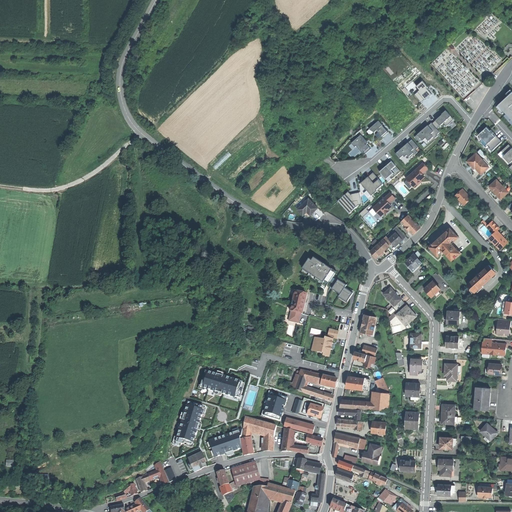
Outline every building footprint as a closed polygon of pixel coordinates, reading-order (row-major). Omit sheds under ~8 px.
[(451,53),(455,49),(450,44),(446,48),(451,53)] [(428,87),(423,81),(416,86),(419,90),(414,95),(421,103),(432,94),(427,88),(428,87)] [(504,99),(498,105),(511,120),(511,93),(511,92),(504,99)] [(454,119),(445,110),(441,114),(442,114),(438,117),(435,120),(439,125),(440,126),(443,124),(446,127),(454,119)] [(381,125),(378,121),(369,129),(374,132),(376,130),(377,129),(378,130),(379,129),(378,128),(381,125)] [(431,123),(428,125),(433,131),(430,134),(432,137),(429,140),(430,142),(437,136),(436,135),(439,132),(431,123)] [(387,131),(381,125),(378,128),(379,129),(378,130),(377,129),(376,130),(381,136),(384,133),(387,131)] [(422,130),(417,135),(421,140),(422,140),(425,137),(428,141),(429,140),(432,137),(430,134),(433,131),(428,125),(422,130)] [(489,131),(486,127),(478,134),(487,144),(491,140),(494,137),(491,133),(492,132),(491,131),(490,130),(489,131)] [(367,142),(360,135),(351,143),(355,146),(356,145),(363,153),(365,150),(368,148),(365,144),(367,142)] [(491,140),(497,146),(501,141),(496,136),(494,137),(491,140)] [(411,139),(407,142),(413,148),(410,151),(412,153),(408,156),(409,158),(413,154),(414,155),(417,152),(415,150),(418,147),(411,139)] [(491,140),(487,144),(490,147),(489,148),(491,150),(497,146),(491,140)] [(402,148),(396,153),(400,157),(402,155),(404,156),(406,154),(408,156),(412,153),(410,151),(413,148),(407,142),(402,148)] [(511,148),(508,145),(501,151),(504,155),(511,148)] [(511,148),(504,155),(502,156),(509,163),(510,161),(511,160),(511,148)] [(479,159),(475,154),(467,161),(473,167),(472,168),(473,170),(475,172),(477,170),(481,174),(489,167),(482,160),(480,158),(479,159)] [(386,165),(390,170),(395,166),(391,161),(386,165)] [(423,175),(429,169),(423,163),(406,179),(414,188),(417,184),(421,181),(425,177),(423,175)] [(390,170),(386,165),(382,168),(379,171),(385,179),(392,173),(390,170)] [(368,177),(373,183),(378,180),(372,173),(368,177)] [(364,180),(360,183),(371,196),(376,191),(375,190),(382,184),(378,180),(373,183),(368,177),(364,180)] [(508,192),(508,191),(502,185),(496,179),(489,186),(495,193),(500,199),(508,192)] [(467,193),(463,188),(455,195),(464,205),(472,198),(467,193)] [(348,191),(344,194),(355,207),(357,205),(361,204),(359,192),(355,193),(350,194),(348,191)] [(373,208),(381,217),(384,214),(388,210),(392,207),(390,204),(396,199),(390,193),(373,208)] [(355,207),(344,194),(337,201),(348,213),(355,207)] [(311,215),(318,209),(309,200),(298,210),(301,213),(304,216),(307,212),(311,215)] [(417,230),(419,227),(409,215),(401,222),(406,227),(410,231),(413,235),(415,234),(417,230)] [(489,224),(486,222),(483,220),(482,221),(494,234),(498,230),(500,228),(493,221),(489,224)] [(406,237),(397,226),(393,230),(396,233),(389,240),(393,244),(396,246),(401,241),(406,237)] [(455,233),(450,228),(439,238),(430,247),(434,252),(434,251),(438,255),(443,251),(451,260),(455,257),(455,258),(460,253),(451,243),(458,237),(454,234),(455,233)] [(498,230),(494,234),(490,238),(500,249),(508,242),(502,235),(498,230)] [(384,239),(390,245),(390,246),(393,244),(389,240),(386,236),(384,239)] [(380,242),(386,249),(390,245),(384,239),(380,242)] [(378,244),(371,251),(374,255),(377,258),(386,249),(380,242),(378,244)] [(418,266),(422,262),(414,254),(412,256),(412,257),(410,259),(410,258),(406,262),(409,265),(411,267),(412,269),(416,265),(418,266)] [(309,258),(301,269),(322,282),(324,280),(331,269),(312,256),(310,259),(309,258)] [(475,292),(496,272),(492,268),(489,264),(480,273),(479,272),(476,274),(477,275),(467,284),(475,292)] [(331,269),(324,280),(324,281),(328,283),(329,282),(332,277),(336,271),(331,269)] [(345,285),(338,280),(331,289),(339,294),(344,287),(345,285)] [(432,296),(435,294),(438,290),(440,289),(434,281),(425,289),(429,293),(432,296)] [(352,293),(344,287),(339,294),(338,296),(346,301),(352,293)] [(384,294),(395,306),(402,299),(397,294),(391,287),(384,294)] [(307,294),(295,292),(290,311),(302,314),(305,304),(307,294)] [(396,310),(405,303),(402,299),(395,306),(393,307),(396,310)] [(396,310),(394,312),(396,315),(407,305),(405,303),(396,310)] [(407,305),(396,315),(406,326),(410,322),(408,320),(415,314),(410,308),(407,305)] [(461,312),(449,311),(448,316),(448,322),(460,324),(461,312)] [(377,317),(365,315),(362,325),(360,335),(363,335),(368,337),(373,338),(375,329),(377,317)] [(511,320),(499,319),(497,330),(496,330),(496,332),(497,333),(497,335),(509,336),(510,328),(511,320)] [(333,338),(337,339),(338,331),(330,329),(329,337),(333,338)] [(377,329),(375,329),(373,338),(368,337),(368,338),(374,340),(377,329)] [(422,334),(412,333),(410,347),(421,348),(421,342),(422,334)] [(459,347),(459,346),(459,340),(459,337),(447,336),(447,342),(447,347),(459,347)] [(329,357),(330,350),(332,350),(331,348),(331,347),(332,345),(334,343),(333,342),(333,338),(329,337),(328,337),(328,338),(325,338),(325,340),(319,339),(318,342),(317,342),(316,344),(316,347),(317,348),(316,351),(325,353),(324,356),(329,357)] [(506,350),(506,344),(493,343),(493,339),(484,339),(484,342),(483,342),(482,354),(506,355),(506,350)] [(377,349),(364,345),(362,353),(367,354),(373,356),(375,356),(377,349)] [(367,355),(356,352),(355,355),(354,359),(365,361),(367,355)] [(376,357),(375,356),(373,356),(367,354),(367,355),(365,361),(364,366),(374,368),(376,357)] [(422,360),(412,360),(411,374),(417,375),(418,370),(421,370),(422,366),(422,360)] [(457,381),(458,371),(458,365),(458,364),(446,363),(445,368),(445,373),(448,373),(448,380),(457,381)] [(503,364),(490,363),(490,373),(502,374),(502,369),(503,364)] [(240,390),(243,382),(235,379),(227,377),(226,377),(223,376),(205,370),(200,386),(207,388),(207,389),(235,398),(235,397),(241,399),(243,390),(240,390)] [(304,393),(305,388),(308,380),(308,378),(305,377),(306,371),(301,370),(295,389),(304,393)] [(308,378),(308,380),(319,383),(321,375),(306,371),(305,377),(308,378)] [(338,379),(323,376),(321,384),(321,385),(335,389),(336,384),(338,379)] [(347,388),(363,390),(365,379),(350,377),(348,383),(347,388)] [(383,377),(376,381),(381,392),(390,393),(383,377)] [(411,396),(420,397),(420,391),(421,384),(407,383),(406,396),(411,396)] [(490,399),(491,388),(477,387),(475,409),(489,410),(490,399)] [(319,397),(320,393),(305,388),(304,393),(319,397)] [(389,410),(390,401),(390,393),(381,392),(375,392),(375,397),(374,403),(374,409),(387,410),(389,410)] [(284,406),(285,406),(287,398),(271,393),(270,396),(265,409),(266,410),(264,416),(280,421),(283,413),(282,412),(283,409),(284,406)] [(296,400),(292,413),(298,414),(302,402),(296,400)] [(340,407),(374,409),(374,403),(342,401),(340,407)] [(397,409),(393,401),(390,401),(389,410),(397,409)] [(324,408),(311,404),(308,414),(320,419),(322,414),(324,408)] [(455,405),(443,404),(443,410),(442,416),(444,416),(444,423),(454,424),(454,421),(455,416),(455,405)] [(175,438),(192,443),(198,427),(203,411),(186,405),(175,438)] [(418,420),(419,413),(407,413),(407,428),(412,428),(418,428),(418,423),(418,420)] [(267,451),(274,451),(274,437),(277,426),(245,417),(244,428),(251,431),(266,436),(266,451),(267,451)] [(355,421),(338,418),(338,422),(337,426),(354,428),(355,421)] [(312,436),(315,428),(300,424),(285,420),(283,428),(312,436)] [(361,430),(362,424),(362,422),(355,421),(354,428),(354,430),(361,430)] [(387,423),(373,422),(372,432),(386,434),(387,423)] [(493,428),(488,423),(481,431),(491,440),(498,432),(493,428)] [(251,431),(244,428),(242,439),(251,438),(251,431)] [(292,452),(293,446),(294,436),(295,431),(285,429),(284,436),(282,451),(292,452)] [(297,440),(306,442),(308,435),(295,431),(294,436),(298,437),(297,440)] [(208,441),(214,458),(227,454),(241,449),(235,432),(208,441)] [(358,447),(360,438),(336,433),(334,443),(339,444),(358,448),(358,447)] [(306,442),(321,446),(322,443),(323,439),(308,435),(306,442)] [(251,438),(242,439),(241,439),(244,455),(249,454),(254,454),(251,438)] [(453,444),(453,438),(441,438),(441,443),(441,448),(453,449),(453,444)] [(368,455),(364,454),(363,460),(378,464),(380,455),(379,455),(382,447),(371,444),(369,452),(368,455)] [(186,459),(193,474),(199,471),(206,468),(204,465),(206,464),(200,452),(186,459)] [(511,457),(502,457),(501,469),(511,469),(511,457)] [(304,470),(307,460),(303,459),(299,458),(298,464),(297,466),(296,469),(300,470),(304,470)] [(453,460),(440,459),(439,465),(439,469),(441,469),(441,475),(451,475),(451,470),(453,470),(453,460)] [(352,469),(354,465),(340,460),(339,462),(339,465),(352,470),(352,469)] [(169,482),(160,461),(153,464),(156,470),(150,472),(153,477),(158,475),(162,484),(169,482)] [(261,479),(256,461),(232,468),(237,486),(261,479)] [(305,470),(310,471),(314,472),(320,474),(321,469),(322,464),(307,461),(305,470)] [(415,466),(416,467),(417,465),(417,461),(403,461),(403,471),(415,472),(415,466)] [(165,469),(170,482),(177,479),(172,466),(165,469)] [(337,472),(336,476),(352,482),(353,477),(353,474),(338,468),(337,472)] [(370,471),(362,468),(361,471),(360,474),(367,477),(370,471)] [(229,484),(225,470),(221,471),(217,472),(221,486),(229,484)] [(151,480),(148,474),(142,476),(143,477),(145,483),(151,480)] [(386,481),(387,478),(377,474),(375,479),(385,484),(386,481)] [(143,477),(136,479),(141,493),(145,492),(148,491),(146,485),(145,484),(145,483),(143,477)] [(298,483),(289,480),(287,488),(286,488),(296,491),(298,483)] [(130,490),(132,496),(135,495),(137,494),(134,484),(128,486),(130,490)] [(229,484),(221,486),(224,494),(233,491),(229,484)] [(286,488),(271,484),(270,487),(265,496),(283,501),(292,504),(296,491),(286,488)] [(451,495),(451,492),(452,485),(439,484),(438,489),(438,495),(451,495)] [(258,486),(255,486),(248,511),(261,511),(265,496),(270,487),(267,487),(260,486),(258,486)] [(479,496),(483,496),(487,497),(492,497),(493,488),(480,487),(479,496)] [(391,504),(397,496),(386,489),(380,496),(386,501),(391,504)] [(298,491),(298,492),(293,503),(300,506),(305,495),(304,494),(298,491)] [(116,495),(117,501),(127,497),(125,494),(124,492),(121,494),(116,495)] [(322,501),(322,496),(317,495),(314,495),(313,501),(318,501),(317,506),(319,507),(322,501)] [(137,504),(142,510),(143,511),(147,511),(150,510),(140,498),(137,500),(135,502),(137,504)] [(343,511),(344,511),(347,504),(334,499),(332,504),(331,508),(340,511),(343,511)] [(406,506),(407,505),(407,504),(401,500),(394,509),(397,511),(403,504),(406,506)] [(292,504),(283,501),(278,511),(288,511),(292,504)] [(375,511),(376,511),(387,511),(389,507),(378,503),(375,511)]
